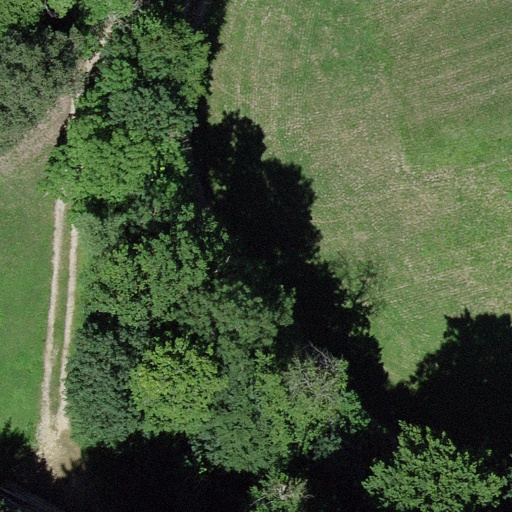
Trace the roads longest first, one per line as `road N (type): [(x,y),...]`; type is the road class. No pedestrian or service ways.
road 1 (track): [(477,511),(387,454),(220,267),(180,200),(175,78),(191,0)]
road 2 (track): [(130,0),(77,102),(59,270),(60,511)]
